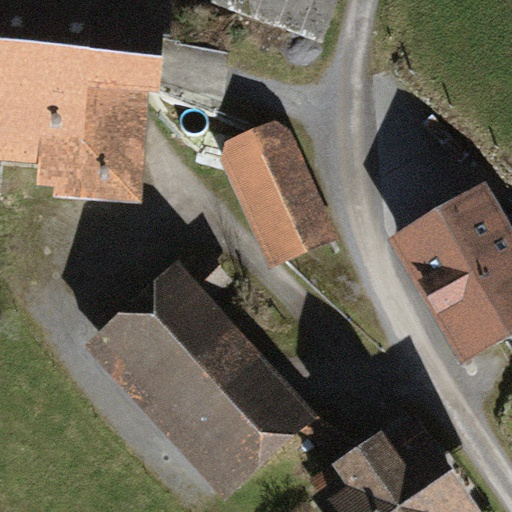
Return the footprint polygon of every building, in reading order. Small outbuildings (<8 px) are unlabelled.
[(198,0),(0,0),(0,165),(57,170),(54,202),(154,210),(162,122),(188,124),(198,0)] [(295,29),(300,0),(219,0),(217,13),(295,29)] [(289,135),(210,107),(184,162),(233,184),(270,281),(342,255),(289,135)] [(511,239),(492,206),(393,264),(466,387),(511,359),(511,239)] [(191,288),(100,366),(226,511),(245,511),(325,443),(191,288)] [(477,511),(423,431),(307,509),(309,511),(477,511)]
